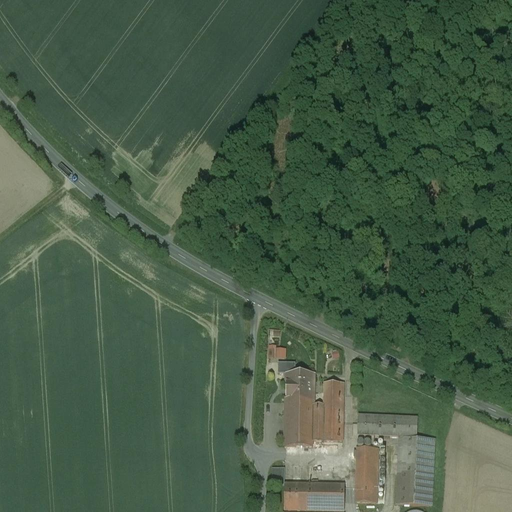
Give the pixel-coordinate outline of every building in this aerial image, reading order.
[(274,350),(273,361),(290,361),(290,350),(274,350)] [(287,376),(295,376),(295,366),(278,365),(278,376),(287,376)] [(287,376),(286,405),(313,406),(314,376),(295,376),(287,376)] [(313,406),(286,405),(285,449),(313,450),(313,444),(340,444),(342,386),(325,385),(324,408),(313,407),(313,406)] [(417,421),(358,418),(357,437),(384,439),(384,442),(389,442),(390,439),(417,440),(417,421)] [(417,442),(399,441),(397,507),(431,509),(434,443),(417,442)] [(378,451),(357,451),(356,505),(376,505),(378,451)] [(272,487),(285,487),(285,471),(273,470),(272,487)] [(285,487),(284,511),(344,511),(345,488),(285,487)]
